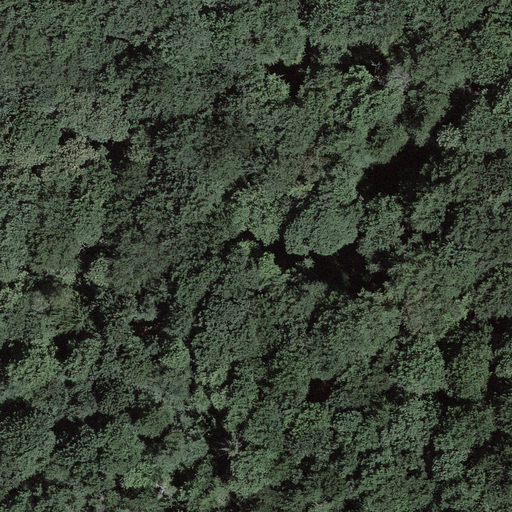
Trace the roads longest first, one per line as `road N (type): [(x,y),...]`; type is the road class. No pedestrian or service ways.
road 1 (track): [(0,87),(42,64),(215,5)]
road 2 (track): [(0,16),(215,5)]
